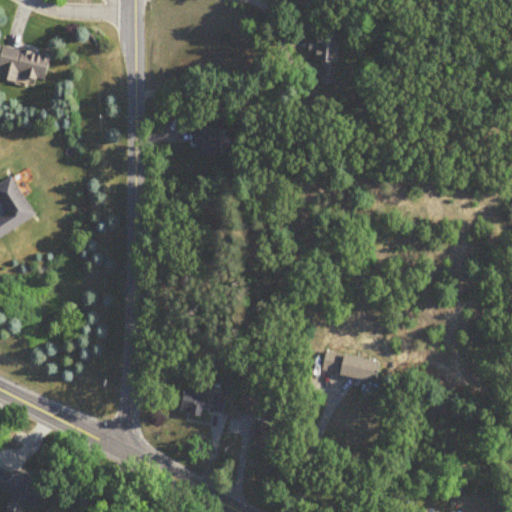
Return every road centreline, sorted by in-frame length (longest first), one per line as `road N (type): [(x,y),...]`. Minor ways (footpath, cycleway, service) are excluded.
road 1 (residential): [(131,0),(126,456)]
road 2 (secondary): [(235,511),(0,391)]
